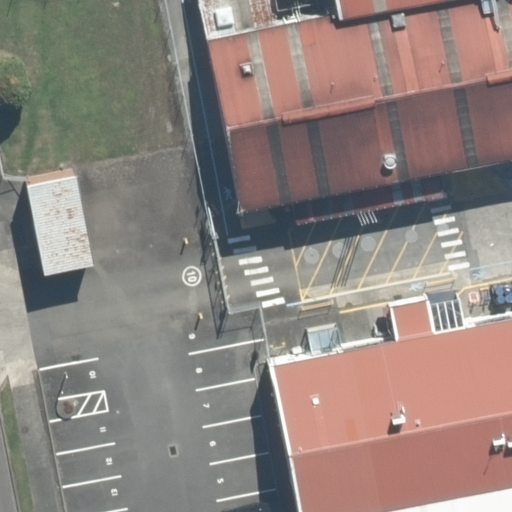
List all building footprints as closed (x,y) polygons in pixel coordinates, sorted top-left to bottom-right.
[(271,0),(199,0),(241,211),(511,158),(511,0),(385,0),(336,10),(276,22),(271,0)] [(334,0),(336,10),(385,0),(334,0)] [(70,166),(19,177),(37,261),(88,251),(70,166)] [(511,314),(464,323),(457,291),(387,304),(393,337),(267,362),(296,511),(330,511),(511,476),(511,314)] [(511,511),(511,476),(330,511),(511,511)]
